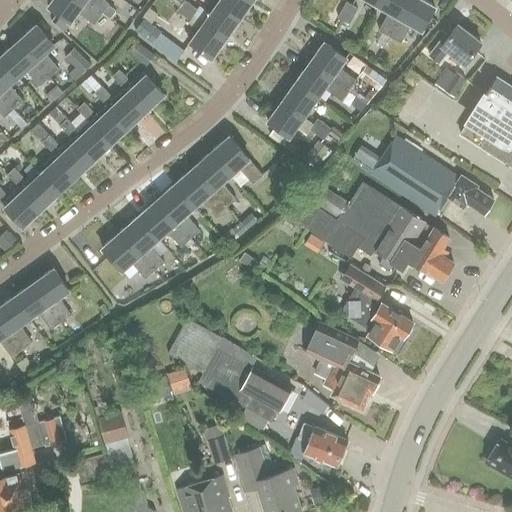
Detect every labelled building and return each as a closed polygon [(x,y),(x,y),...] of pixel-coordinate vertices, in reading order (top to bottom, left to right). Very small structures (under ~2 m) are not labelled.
[(100,15),(79,0),(51,0),(47,6),(69,22),(77,11),(94,24),(100,15)] [(105,0),(79,0),(100,15),(109,2),(105,0)] [(183,0),(182,0),(180,4),(194,14),(198,10),(183,0)] [(218,0),(216,3),(238,19),(251,0),(218,0)] [(381,0),(378,5),(389,11),(378,29),(389,35),(409,0),(381,0)] [(434,7),(422,0),(409,0),(389,35),(400,42),(410,24),(420,30),(434,7)] [(337,17),(343,20),(352,5),(346,2),(337,17)] [(238,19),(216,3),(207,15),(206,14),(202,20),(200,21),(225,39),(238,19)] [(202,20),(194,14),(180,4),(176,10),(190,20),(188,23),(195,28),(194,30),(196,31),(188,42),(211,58),(225,39),(200,21),(202,20)] [(352,5),(343,20),(349,24),(358,8),(352,5)] [(135,31),(160,49),(165,43),(157,37),(161,31),(143,19),(135,31)] [(463,63),(480,44),(457,24),(448,34),(446,33),(428,54),(437,61),(447,49),(463,63)] [(34,25),(16,41),(48,76),(58,66),(44,52),(52,45),(34,25)] [(127,51),(145,66),(154,55),(136,40),(127,51)] [(0,54),(0,58),(16,77),(26,68),(40,83),(48,76),(16,41),(0,54)] [(323,43),(308,62),(347,90),(355,78),(338,66),(344,58),(323,43)] [(68,74),(75,80),(91,64),(74,48),(65,57),(75,67),(68,74)] [(8,84),(16,77),(0,58),(0,94),(12,109),(22,100),(8,84)] [(308,62),(294,82),(316,98),(324,86),(325,88),(341,99),(348,91),(347,90),(308,62)] [(378,90),(386,79),(366,65),(358,76),(378,90)] [(446,66),(435,83),(454,96),(465,79),(446,66)] [(112,75),(124,87),(146,111),(163,94),(142,71),(131,81),(119,68),(112,75)] [(409,69),(403,79),(414,85),(419,76),(409,69)] [(85,80),(95,91),(102,85),(91,74),(85,80)] [(511,87),(496,77),(495,77),(488,88),(489,88),(460,134),(460,135),(469,141),(469,140),(492,154),(491,155),(511,168),(511,166),(511,87)] [(294,82),(280,102),(303,119),(304,118),(309,111),(307,109),(316,98),(294,82)] [(46,94),(51,101),(62,92),(56,85),(46,94)] [(146,111),(124,87),(113,98),(102,86),(96,92),(106,104),(128,127),(146,111)] [(0,110),(4,116),(12,109),(0,94),(0,110)] [(356,97),(351,105),(359,110),(364,103),(356,97)] [(106,104),(96,114),(84,101),(77,108),(89,120),(110,143),(128,127),(106,104)] [(280,102),(266,122),(287,137),(296,125),(298,126),(307,133),(310,129),(324,139),(327,134),(312,124),(304,118),(303,119),(280,102)] [(110,143),(89,120),(78,130),(56,106),(49,113),(71,137),(93,160),(110,143)] [(317,118),(312,124),(327,134),(328,133),(338,140),(343,133),(333,126),(331,128),(317,118)] [(54,153),(75,176),(93,160),(71,137),(60,147),(38,123),(32,129),(54,153)] [(229,174),(238,167),(251,183),(261,174),(228,136),(209,152),(229,174)] [(475,188),(477,185),(461,175),(459,178),(396,136),(371,173),(435,215),(447,197),(462,207),(465,203),(483,215),(493,200),(475,188)] [(317,141),(302,159),(315,170),(330,152),(317,141)] [(209,152),(191,168),(225,206),(234,198),(220,182),(229,174),(209,152)] [(75,176),(54,153),(43,163),(46,166),(40,172),(37,169),(36,170),(58,193),(75,176)] [(8,174),(19,186),(18,186),(40,209),(58,193),(36,170),(26,179),(15,167),(8,174)] [(173,183),(193,206),(202,198),(216,214),(225,206),(191,168),(173,183)] [(345,261),(349,256),(350,256),(357,245),(370,253),(373,249),(384,257),(395,263),(402,268),(407,259),(441,281),(453,263),(444,257),(447,252),(442,248),(449,238),(383,195),(362,182),(349,203),(321,185),(310,202),(299,195),(286,214),(333,245),(329,251),(345,261)] [(173,183),(155,199),(189,238),(198,230),(184,214),(193,206),(173,183)] [(0,201),(4,205),(4,206),(22,225),(40,209),(18,186),(8,196),(0,186),(0,201)] [(137,215),(157,238),(166,230),(180,246),(189,238),(155,199),(137,215)] [(238,236),(257,220),(250,213),(232,229),(238,236)] [(137,215),(119,231),(153,270),(163,260),(149,245),(157,238),(137,215)] [(231,229),(221,237),(227,245),(237,237),(231,229)] [(153,270),(119,231),(101,247),(121,270),(131,261),(145,277),(153,270)] [(193,252),(201,261),(207,255),(199,247),(193,252)] [(239,260),(251,269),(257,261),(245,252),(239,260)] [(384,257),(379,265),(390,271),(395,263),(384,257)] [(52,267),(32,281),(60,321),(70,314),(58,296),(67,290),(52,267)] [(356,289),(341,312),(370,330),(368,334),(392,349),(400,335),(403,337),(412,322),(376,300),(385,286),(356,268),(346,282),(356,289)] [(12,295),(28,318),(40,309),(52,327),(60,321),(32,281),(12,295)] [(19,324),(28,318),(12,295),(0,304),(0,319),(21,349),(32,341),(19,324)] [(103,305),(97,309),(102,317),(108,312),(103,305)] [(251,368),(250,367),(256,356),(186,318),(168,353),(203,372),(198,382),(271,422),(278,410),(280,411),(292,389),(252,367),(251,368)] [(21,349),(0,319),(0,337),(1,337),(13,354),(21,349)] [(379,376),(347,361),(357,340),(319,322),(305,352),(322,359),(315,375),(326,380),(323,386),(333,390),(331,395),(362,409),(371,391),(372,392),(379,376)] [(144,344),(134,346),(137,359),(147,357),(144,344)] [(185,368),(167,373),(173,393),(192,388),(185,368)] [(142,383),(148,401),(170,394),(165,376),(142,383)] [(104,443),(127,436),(120,413),(97,420),(104,443)] [(39,421),(44,441),(45,445),(66,440),(60,416),(39,421)] [(7,421),(18,465),(34,461),(30,445),(23,417),(22,417),(7,421)] [(336,466),(347,440),(304,422),(298,437),(308,442),(303,452),(336,466)] [(231,457),(221,423),(204,428),(214,462),(231,457)] [(511,446),(499,439),(485,462),(511,477),(511,446)] [(291,468),(278,472),(276,466),(265,470),(258,447),(235,454),(247,490),(258,486),(266,511),(286,511),(299,508),(291,483),(295,482),(291,468)] [(0,511),(14,511),(14,509),(31,504),(22,472),(19,473),(17,465),(15,463),(12,462),(5,464),(4,467),(3,469),(0,469),(0,511)] [(155,511),(146,507),(145,503),(130,464),(108,472),(122,511),(155,511)] [(230,511),(226,498),(229,497),(222,474),(197,482),(206,511),(230,511)] [(206,511),(197,482),(175,489),(182,511),(206,511)] [(325,485),(309,489),(314,505),(330,500),(325,485)]
